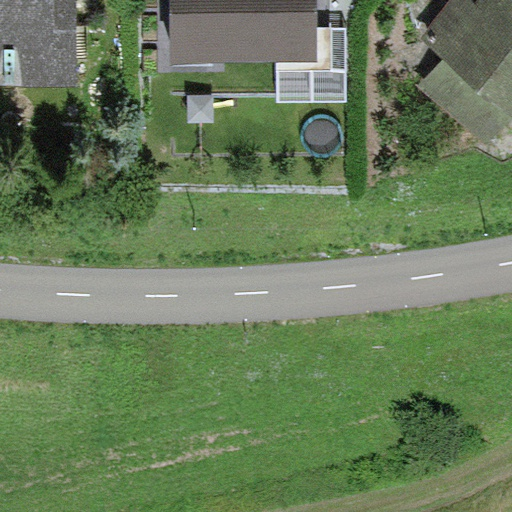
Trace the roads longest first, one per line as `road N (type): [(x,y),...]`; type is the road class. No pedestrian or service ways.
road 1 (tertiary): [(0,289),(174,295),(355,285),(511,263)]
road 2 (track): [(511,457),(479,475),(333,511)]
